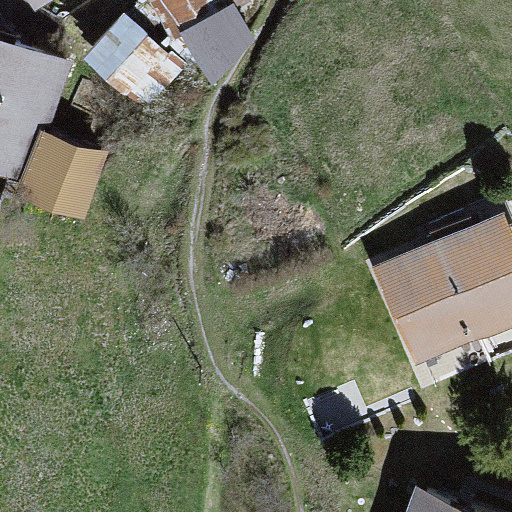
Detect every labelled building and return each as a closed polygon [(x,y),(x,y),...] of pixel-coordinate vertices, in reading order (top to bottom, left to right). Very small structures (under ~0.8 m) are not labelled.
[(218,0),(158,0),(176,33),(222,8),(218,0)] [(181,40),(211,86),(248,39),(229,9),(181,40)] [(131,11),(95,41),(142,96),(178,66),(131,11)] [(0,159),(34,171),(73,52),(0,28),(0,159)] [(90,225),(115,158),(50,135),(26,202),(90,225)] [(511,243),(500,213),(371,264),(409,362),(511,322),(511,243)] [(495,511),(432,488),(423,511),(495,511)]
